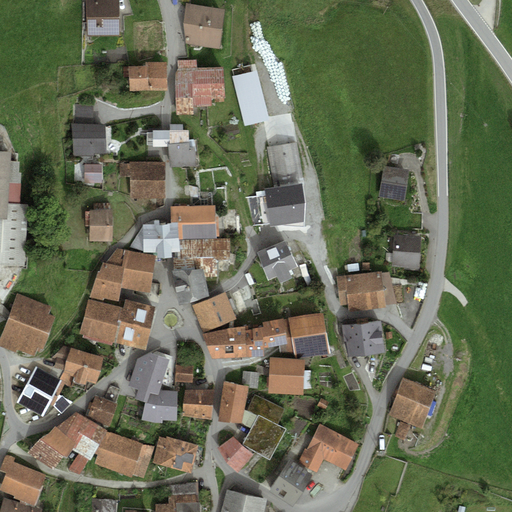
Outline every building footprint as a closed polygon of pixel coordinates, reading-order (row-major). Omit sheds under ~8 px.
[(119,0),(85,0),(87,34),(121,35),(119,0)] [(225,5),(186,3),(183,21),(185,43),(219,46),(225,5)] [(196,57),(177,60),(178,67),(175,73),(176,113),(194,111),(193,106),(212,102),(211,95),(213,95),(214,101),(224,100),(224,94),(225,94),(223,62),(197,65),(196,57)] [(151,62),(128,63),(129,88),(149,87),(166,88),(167,59),(151,59),(151,62)] [(75,105),(75,123),(93,122),(94,104),(75,105)] [(282,113),(262,116),(264,126),(283,122),(282,113)] [(75,123),(71,123),(73,156),(94,155),(94,152),(106,151),(105,122),(93,122),(75,123)] [(167,127),(152,127),(153,144),(167,144),(168,144),(169,165),(196,163),(194,142),(190,143),(188,126),(183,126),(182,123),(169,124),(169,127),(167,127)] [(0,145),(0,137),(0,263),(24,265),(28,201),(20,201),(22,170),(19,170),(19,159),(11,159),(11,148),(0,147),(0,145)] [(297,141),(267,147),(274,186),(304,181),(297,141)] [(165,160),(119,162),(120,175),(130,175),(130,197),(165,196),(165,160)] [(102,162),(85,163),(85,181),(101,181),(102,162)] [(409,168),(384,165),(379,196),(404,200),(409,168)] [(304,181),(274,186),(256,191),(256,196),(248,197),(252,225),(261,224),(261,226),(276,224),(277,233),(315,225),(308,180),(304,181)] [(215,203),(171,205),(172,220),(177,220),(180,249),(181,256),(173,255),(174,267),(202,264),(205,276),(217,275),(217,257),(230,256),(230,236),(217,236),(217,234),(219,234),(218,215),(216,215),(215,203)] [(112,206),(85,210),(85,224),(89,225),(89,240),(113,239),(112,206)] [(168,220),(143,222),(128,248),(144,250),(157,250),(157,254),(171,252),(172,252),(172,249),(180,249),(177,220),(172,220),(168,220)] [(421,235),(394,234),(391,266),(419,268),(421,235)] [(286,238),(258,251),(269,276),(278,273),(281,278),(292,273),(290,266),(298,262),(286,238)] [(105,261),(102,260),(90,295),(103,298),(103,295),(118,298),(121,286),(150,289),(155,252),(128,248),(117,247),(105,261)] [(174,267),(172,268),(180,302),(209,291),(205,276),(202,264),(174,267)] [(381,269),(337,275),(341,303),(348,303),(350,310),(386,305),(386,303),(396,302),(389,271),(382,271),(381,269)] [(226,289),(192,304),(202,330),(235,323),(232,318),(242,315),(230,289),(227,291),(226,289)] [(51,303),(16,294),(0,335),(0,343),(15,350),(17,347),(33,352),(37,344),(42,346),(55,312),(49,310),(51,303)] [(258,295),(241,302),(247,318),(263,312),(258,295)] [(155,303),(125,296),(123,306),(116,341),(146,346),(155,303)] [(123,306),(89,299),(79,332),(116,341),(123,306)] [(322,308),(284,317),(288,339),(279,341),(281,352),(295,352),(295,355),(330,350),(322,308)] [(263,322),(245,326),(247,354),(264,353),(264,344),(279,341),(288,339),(284,317),(283,314),(262,319),(263,322)] [(381,317),(341,323),(344,340),(347,340),(349,354),(385,349),(381,317)] [(235,323),(202,330),(212,355),(247,354),(245,326),(245,322),(235,323)] [(103,352),(70,345),(70,346),(63,344),(52,357),(56,358),(54,366),(63,370),(63,371),(69,373),(68,374),(74,376),(73,378),(86,381),(87,378),(97,380),(103,352)] [(150,349),(137,357),(128,384),(139,387),(135,396),(145,398),(147,399),(150,389),(158,391),(159,388),(161,381),(172,381),(173,356),(150,349)] [(305,357),(270,357),(268,391),(303,392),(303,389),(312,388),(310,369),(304,369),(305,357)] [(61,379),(36,365),(17,401),(42,414),(61,379)] [(193,365),(176,365),(175,381),(192,382),(193,365)] [(242,370),(241,382),(249,383),(248,385),(257,387),(258,372),(242,370)] [(435,387),(402,375),(388,414),(422,426),(435,387)] [(241,382),(224,380),(218,418),(241,420),(248,385),(249,383),(241,382)] [(105,397),(95,394),(92,402),(90,402),(85,415),(109,425),(117,401),(116,401),(121,389),(110,384),(105,397)] [(214,387),(185,388),(183,414),(212,416),(214,387)] [(147,399),(145,398),(141,418),(162,421),(163,417),(177,417),(177,388),(159,388),(158,391),(150,389),(147,399)] [(284,408),(254,394),(247,409),(258,413),(242,443),(269,457),(286,426),(278,422),(284,408)] [(328,401),(320,397),(317,405),(325,409),(328,401)] [(107,427),(76,410),(56,424),(75,440),(71,446),(78,451),(89,457),(90,458),(94,451),(105,430),(107,427)] [(409,424),(400,421),(395,436),(404,439),(409,424)] [(359,441),(319,423),(307,448),(305,447),(298,460),(317,469),(323,457),(345,467),(359,441)] [(56,424),(55,424),(28,450),(54,465),(71,446),(75,440),(56,424)] [(143,441),(105,430),(94,451),(97,453),(94,462),(131,475),(131,473),(144,477),(154,446),(142,444),(143,441)] [(166,436),(159,435),(153,461),(191,470),(198,441),(166,434),(166,436)] [(233,435),(218,447),(237,470),(253,452),(242,443),(233,435)] [(89,457),(78,451),(69,468),(80,473),(89,457)] [(46,471),(14,459),(15,456),(6,453),(0,466),(0,468),(6,469),(0,484),(0,488),(14,494),(13,496),(36,503),(46,471)] [(311,471),(289,457),(269,488),(292,503),(311,471)] [(169,502),(155,503),(155,511),(200,511),(200,499),(199,499),(198,481),(186,481),(186,483),(169,484),(170,495),(168,494),(169,502)] [(263,511),(267,497),(226,488),(222,511),(263,511)] [(40,511),(42,507),(4,496),(0,509),(0,511),(40,511)] [(116,511),(117,499),(92,497),(90,511),(116,511)]
